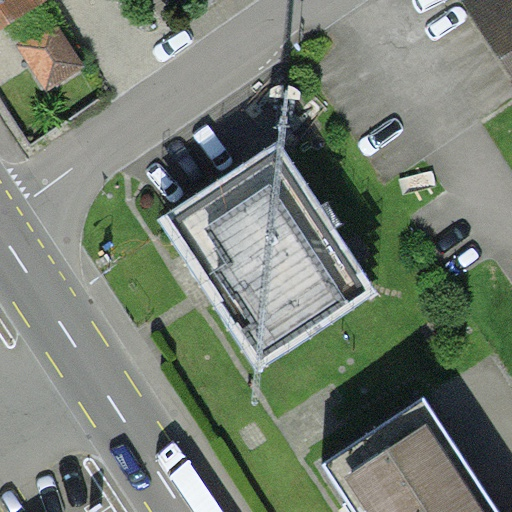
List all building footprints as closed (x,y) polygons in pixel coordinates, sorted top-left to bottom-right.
[(0,0),(0,26),(40,0),(0,0)] [(511,0),(472,0),(466,5),(511,75),(511,0)] [(52,27),(15,49),(42,95),(79,72),(52,27)] [(274,164),(175,228),(216,289),(262,360),(360,295),(274,164)] [(498,511),(424,401),(323,467),(352,511),(498,511)]
